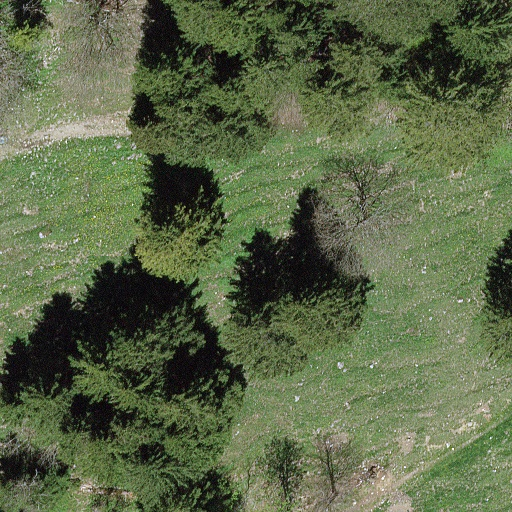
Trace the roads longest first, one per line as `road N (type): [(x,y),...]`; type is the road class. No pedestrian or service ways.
road 1 (track): [(0,139),(387,91),(447,92),(511,69)]
road 2 (track): [(511,390),(374,511)]
